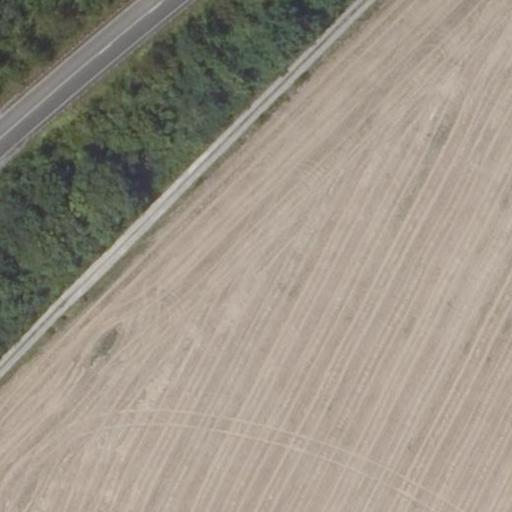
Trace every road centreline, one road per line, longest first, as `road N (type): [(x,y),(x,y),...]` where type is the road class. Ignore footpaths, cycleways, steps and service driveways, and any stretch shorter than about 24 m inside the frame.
road 1 (track): [(0,379),(365,0)]
road 2 (tertiary): [(0,139),(167,0)]
